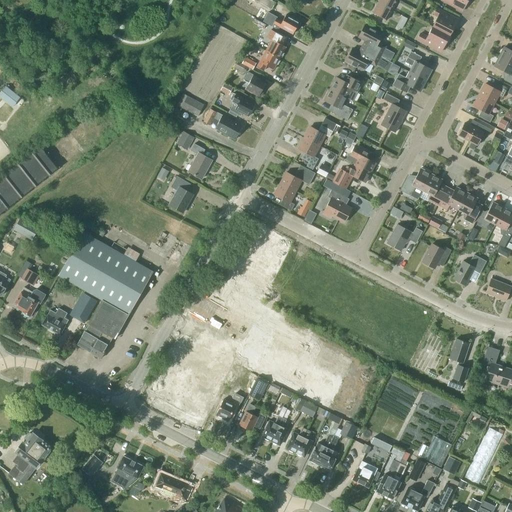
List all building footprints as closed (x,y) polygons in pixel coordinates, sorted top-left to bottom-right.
[(254,0),(272,9),(276,2),(271,0),(254,0)] [(392,10),(397,0),(379,0),(378,2),(392,10)] [(462,11),(467,0),(441,0),(462,11)] [(386,20),(392,10),(378,2),(373,13),(386,20)] [(267,11),(261,8),(255,17),(262,20),(267,11)] [(449,35),(458,19),(437,8),(434,15),(438,17),(433,27),(449,35)] [(293,34),(300,22),(286,14),(282,22),(276,19),(277,17),(268,12),(263,21),(278,30),(280,27),(293,34)] [(402,15),(399,21),(405,24),(408,19),(402,15)] [(386,46),(378,42),(383,34),(365,25),(358,37),(365,41),(362,46),(381,56),(385,48),(386,46)] [(441,52),(449,35),(433,27),(427,37),(421,33),(417,40),(441,52)] [(280,58),(286,47),(278,43),(282,37),(275,33),(266,51),(280,58)] [(386,59),(381,56),(362,46),(359,52),(352,48),(346,61),(364,70),(368,63),(375,67),(376,65),(381,67),(386,59)] [(511,50),(504,47),(499,57),(511,63),(511,50)] [(391,61),(395,53),(385,48),(381,56),(391,61)] [(273,70),(280,58),(266,51),(256,68),(262,72),(266,66),(273,70)] [(426,80),(431,69),(418,63),(422,57),(411,51),(405,62),(413,66),(410,72),(426,80)] [(256,63),(246,57),(242,63),(253,69),(256,63)] [(511,63),(499,57),(494,66),(507,73),(504,80),(511,84),(511,63)] [(248,67),(237,61),(233,66),(244,73),(248,67)] [(260,96),(267,85),(259,81),(260,79),(253,76),(253,75),(247,72),(244,78),(250,81),(246,88),(260,96)] [(420,91),(426,80),(410,72),(407,78),(399,74),(393,85),(404,91),(407,85),(420,91)] [(347,98),(346,98),(353,101),(362,83),(346,75),(343,81),(336,77),(330,89),(347,98)] [(376,76),(373,81),(380,85),(383,80),(376,76)] [(388,89),(391,84),(385,80),(382,86),(388,89)] [(236,89),(224,82),(217,95),(223,98),(225,93),(232,97),(236,89)] [(479,95),(494,103),(498,96),(502,98),(508,88),(496,82),(493,88),(485,84),(479,95)] [(6,86),(1,92),(15,104),(20,97),(6,86)] [(115,90),(112,86),(93,102),(96,106),(113,91),(115,90)] [(343,105),(346,98),(347,98),(330,89),(324,100),(336,107),(333,113),(347,120),(353,110),(343,105)] [(384,92),(379,90),(375,97),(380,100),(384,92)] [(406,111),(400,108),(396,106),(400,100),(386,93),(383,99),(392,104),(381,125),(395,132),(406,111)] [(204,105),(183,94),(177,105),(197,117),(204,105)] [(249,116),(255,105),(241,97),(236,95),(233,101),(234,102),(230,110),(240,116),(242,113),(249,116)] [(489,113),(494,103),(479,95),(473,106),(481,110),(478,116),(490,122),(493,116),(489,113)] [(235,139),(242,126),(222,115),(217,112),(210,109),(203,121),(210,125),(214,117),(219,120),(215,128),(235,139)] [(329,137),(332,132),(337,134),(340,126),(325,118),(318,131),(310,127),(304,138),(319,145),(325,135),(329,137)] [(508,122),(501,118),(497,126),(504,130),(508,122)] [(488,136),(491,130),(473,120),(469,126),(464,123),(458,135),(477,145),(483,133),(488,136)] [(360,125),(353,121),(349,128),(356,131),(360,125)] [(348,133),(341,129),(338,136),(344,140),(348,133)] [(194,137),(183,131),(176,143),(187,150),(194,137)] [(497,144),(502,135),(496,131),(491,141),(497,144)] [(356,136),(349,132),(344,142),(351,145),(356,136)] [(314,156),(319,145),(304,138),(298,149),(305,152),(301,158),(309,162),(306,166),(312,170),(318,159),(314,156)] [(202,179),(212,160),(202,154),(205,150),(194,144),(191,150),(198,154),(188,171),(202,179)] [(355,164),(371,173),(376,163),(367,158),(370,153),(355,145),(350,155),(347,156),(345,159),(354,164),(355,164)] [(0,213),(57,168),(40,146),(0,177),(0,213)] [(504,154),(497,150),(492,160),(499,164),(504,154)] [(354,176),(365,183),(371,173),(355,164),(354,164),(352,169),(347,166),(345,171),(339,168),(332,182),(347,189),(354,176)] [(169,171),(162,167),(157,177),(164,181),(169,171)] [(328,172),(319,167),(316,173),(325,177),(328,172)] [(422,190),(431,174),(421,168),(414,180),(408,177),(409,175),(408,175),(400,190),(411,195),(415,187),(422,190)] [(311,171),(309,177),(297,171),(294,176),(286,172),(280,183),(295,191),(301,181),(309,185),(315,173),(311,171)] [(334,176),(328,173),(326,178),(331,181),(334,176)] [(440,183),(442,179),(431,174),(422,190),(428,193),(427,195),(428,200),(437,205),(447,187),(440,183)] [(170,205),(182,213),(193,194),(187,191),(191,184),(177,176),(171,187),(178,191),(170,205)] [(290,202),(295,191),(280,183),(274,195),(282,199),(279,205),(291,211),(294,204),(290,202)] [(458,209),(467,192),(456,187),(454,191),(447,187),(437,205),(447,210),(451,208),(452,206),(458,209)] [(330,198),(322,214),(330,218),(332,215),(344,222),(351,209),(345,206),(349,199),(348,198),(331,189),(331,190),(327,197),(330,198)] [(467,192),(458,209),(464,212),(463,213),(463,219),(472,223),(478,212),(482,205),(475,202),(477,198),(467,192)] [(495,225),(504,208),(493,202),(487,213),(482,210),(476,221),(484,225),(489,223),(489,222),(495,225)] [(301,207),(297,214),(303,217),(304,217),(307,210),(302,208),(301,207)] [(511,217),(511,212),(504,208),(495,225),(500,227),(500,229),(500,234),(502,235),(498,244),(504,247),(511,231),(511,226),(508,224),(511,217)] [(425,215),(424,217),(420,214),(417,218),(427,224),(431,218),(425,215)] [(442,221),(433,216),(428,224),(438,229),(442,221)] [(39,227),(21,217),(13,230),(32,240),(39,227)] [(397,224),(387,243),(401,250),(407,238),(415,243),(422,231),(415,228),(413,233),(397,224)] [(115,339),(153,271),(83,232),(58,275),(102,300),(89,324),(113,337),(115,339)] [(460,232),(457,238),(463,241),(466,235),(460,232)] [(64,252),(68,243),(61,239),(56,248),(64,252)] [(436,263),(442,266),(451,250),(445,247),(443,250),(432,244),(422,262),(434,268),(436,263)] [(486,261),(480,258),(474,254),(471,259),(468,264),(462,261),(453,279),(465,285),(473,270),(479,274),(486,261)] [(22,278),(21,279),(31,285),(37,274),(30,270),(27,268),(22,278)] [(0,294),(1,295),(10,279),(5,277),(6,275),(0,271),(0,294)] [(511,291),(511,283),(511,287),(491,279),(485,292),(499,297),(498,298),(505,301),(509,291),(511,291)] [(46,294),(37,289),(35,290),(33,292),(24,287),(21,292),(21,291),(15,302),(16,307),(23,311),(22,311),(23,312),(24,314),(27,316),(30,315),(30,316),(39,301),(41,303),(46,294)] [(97,300),(83,292),(70,314),(85,323),(97,300)] [(247,361),(236,355),(258,314),(220,293),(201,328),(204,330),(201,335),(209,338),(205,347),(233,361),(244,367),(247,361)] [(60,335),(68,320),(64,318),(67,313),(58,308),(56,313),(50,310),(42,324),(60,335)] [(341,382),(353,361),(281,323),(270,345),(288,354),(297,359),(341,382)] [(109,344),(113,337),(89,324),(85,331),(84,331),(77,344),(90,352),(101,358),(109,344)] [(462,363),(463,363),(469,343),(455,339),(449,358),(456,361),(455,364),(451,378),(463,382),(468,369),(461,366),(462,363)] [(231,364),(233,361),(205,347),(205,348),(190,341),(177,368),(176,368),(166,389),(181,397),(182,395),(188,398),(187,400),(209,410),(232,365),(231,364)] [(507,386),(511,370),(494,365),(499,351),(488,348),(489,344),(488,344),(479,372),(480,372),(481,369),(488,372),(486,380),(507,386)] [(297,359),(288,354),(288,355),(270,345),(256,372),(327,410),(341,383),(297,359)] [(260,400),(269,381),(258,376),(249,395),(260,400)] [(449,381),(447,386),(461,390),(462,386),(449,381)] [(280,387),(272,383),(269,388),(278,392),(280,387)] [(282,388),(280,393),(287,396),(289,392),(282,388)] [(238,407),(243,397),(235,393),(230,402),(223,399),(216,415),(228,421),(236,405),(238,407)] [(301,411),(306,401),(301,398),(296,409),(301,411)] [(312,417),(318,406),(306,401),(301,411),(312,417)] [(251,431),(258,417),(252,414),(255,407),(250,404),(246,411),(239,425),(251,431)] [(271,441),(282,418),(287,408),(283,406),(275,423),(269,420),(265,428),(266,429),(262,437),(271,441)] [(315,411),(328,417),(330,412),(317,407),(315,411)] [(284,437),(288,429),(283,426),(286,420),(282,418),(271,441),(279,445),(283,437),(284,437)] [(356,427),(345,422),(339,434),(350,439),(356,427)] [(480,442),(486,446),(490,441),(495,445),(504,433),(493,425),(480,442)] [(295,453),(307,429),(303,428),(299,434),(294,432),(290,440),(291,440),(286,449),(295,453)] [(309,449),(313,441),(307,438),(310,431),(307,429),(295,453),(304,457),(308,449),(309,449)] [(37,434),(34,434),(34,435),(33,434),(32,435),(30,433),(28,434),(25,438),(25,440),(27,442),(25,445),(23,443),(17,452),(19,453),(13,461),(16,464),(9,473),(23,484),(36,466),(37,467),(43,459),(42,458),(49,450),(49,447),(48,447),(41,441),(41,440),(40,440),(41,439),(40,436),(37,434)] [(443,463),(452,440),(435,434),(426,457),(443,463)] [(309,460),(319,465),(334,436),(333,435),(333,437),(329,435),(323,445),(318,443),(317,446),(316,445),(309,460)] [(332,450),(335,445),(339,438),(334,436),(319,465),(330,470),(338,453),(332,450)] [(374,437),(371,443),(389,452),(392,446),(374,437)] [(511,442),(506,437),(501,441),(506,447),(511,442)] [(367,454),(371,446),(365,444),(361,451),(367,454)] [(94,455),(88,462),(97,470),(103,463),(94,455)] [(116,472),(112,481),(126,488),(137,478),(143,466),(123,456),(117,468),(118,468),(120,469),(118,473),(116,472)] [(449,456),(443,469),(448,472),(451,465),(455,459),(449,456)] [(426,463),(417,458),(408,477),(416,481),(426,463)] [(406,466),(408,462),(401,459),(400,463),(384,495),(392,499),(401,481),(396,479),(399,474),(402,476),(406,466)] [(376,481),(380,472),(377,470),(378,468),(361,460),(352,480),(368,488),(372,479),(376,481)] [(400,463),(393,460),(389,469),(391,471),(389,476),(385,474),(376,491),(384,495),(400,463)] [(186,501),(192,486),(160,473),(155,486),(163,490),(161,493),(172,497),(173,496),(186,501)] [(466,482),(461,479),(457,487),(463,490),(466,482)] [(427,497),(430,492),(434,483),(428,480),(421,494),(408,488),(400,503),(417,511),(424,496),(427,497)] [(145,485),(138,482),(136,487),(143,490),(145,485)] [(443,511),(455,488),(446,483),(437,501),(432,498),(425,511),(439,511),(440,511),(443,511)] [(247,511),(225,497),(214,511),(247,511)] [(476,511),(481,502),(472,498),(468,508),(476,511)] [(489,511),(492,506),(482,501),(477,511),(489,511)]
